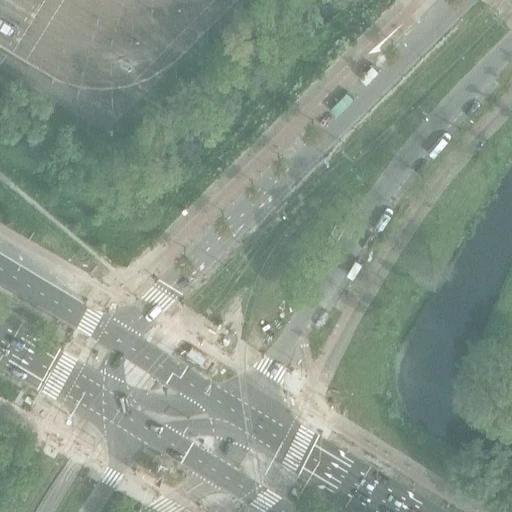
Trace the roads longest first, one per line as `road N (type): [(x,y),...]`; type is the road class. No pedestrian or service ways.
road 1 (secondary): [(464,0),(120,342)]
road 2 (secondary): [(263,383),(360,232),(511,46)]
road 3 (primary): [(400,511),(243,419)]
road 4 (primary): [(120,342),(0,268)]
